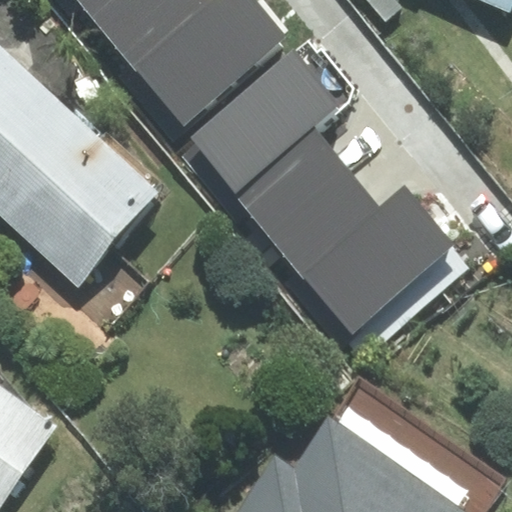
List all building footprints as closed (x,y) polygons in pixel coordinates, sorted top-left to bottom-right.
[(95,0),(112,22),(138,0),(95,0)] [(138,0),(112,22),(190,119),(296,35),(267,0),(138,0)] [(511,0),(458,0),(511,24),(511,22),(511,0)] [(4,43),(0,47),(0,223),(79,297),(171,198),(4,43)] [(353,111),(306,51),(204,131),(277,224),(357,161),(331,128),(353,111)] [(393,205),(357,161),(277,224),(356,325),(462,241),(417,185),(393,205)] [(0,385),(0,511),(5,511),(64,432),(0,385)] [(333,418),(291,474),(277,465),(247,511),(472,511),(477,505),(473,503),(351,425),(333,418)]
